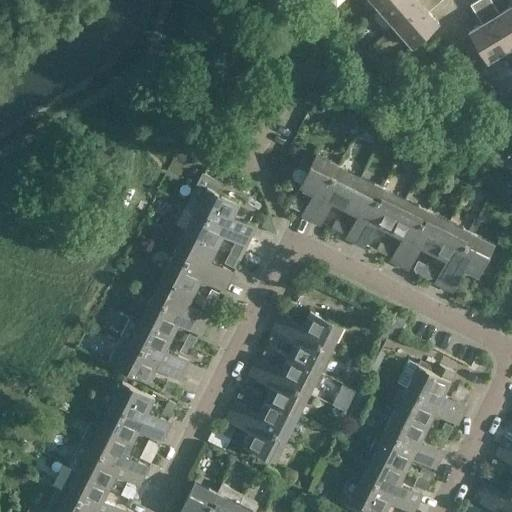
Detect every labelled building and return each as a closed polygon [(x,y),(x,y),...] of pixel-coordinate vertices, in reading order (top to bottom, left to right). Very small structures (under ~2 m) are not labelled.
[(372,0),(380,8),(389,0),(372,0)] [(396,27),(426,0),(389,0),(380,8),(396,27)] [(440,0),(426,0),(396,27),(411,44),(411,45),(412,46),(438,23),(437,22),(427,11),(440,0)] [(488,61),(509,48),(479,0),(478,0),(471,5),(483,24),(471,32),(471,31),(470,32),(488,61)] [(511,46),(511,6),(500,14),(490,0),(479,0),(509,48),(511,46)] [(301,215),(312,221),(340,165),(330,160),(328,162),(316,156),(317,154),(316,153),(307,172),(300,168),(295,170),(292,174),(294,180),(301,183),(300,185),(301,186),(313,192),(307,205),(306,205),(301,215)] [(347,209),(362,179),(346,172),(348,169),(340,165),(312,221),(320,225),(325,214),(331,201),(347,209)] [(186,203),(251,236),(256,227),(245,222),(232,216),(239,201),(219,191),(223,182),(202,171),(186,203)] [(362,179),(347,209),(358,214),(351,228),(351,227),(345,238),(356,243),(385,187),(374,182),(373,185),(362,179)] [(406,201),(404,201),(391,194),(392,191),(385,187),(356,243),(364,247),(370,236),(376,223),(391,231),(406,201)] [(303,202),(294,198),(290,205),(299,210),(303,202)] [(390,260),(401,265),(429,210),(418,205),(417,207),(406,201),(391,231),(402,236),(396,250),(395,250),(390,260)] [(185,206),(194,210),(191,216),(184,230),(188,232),(216,247),(223,234),(236,240),(236,241),(246,246),(251,236),(186,203),(185,206)] [(420,246),(435,253),(450,224),(436,217),(437,214),(429,210),(401,265),(409,269),(415,258),(414,258),(420,246)] [(337,220),(333,227),(343,232),(347,225),(337,220)] [(435,282),(446,287),(473,232),(463,227),(461,230),(450,224),(435,253),(447,259),(440,272),(435,282)] [(178,244),(173,253),(229,281),(234,271),(223,266),(210,260),(216,247),(188,232),(181,245),(178,244)] [(454,291),(455,288),(459,280),(458,280),(464,268),(477,274),(478,275),(493,245),(480,239),(481,236),(473,232),(446,287),(454,291)] [(380,242),(376,249),(387,255),(391,247),(380,242)] [(230,252),(238,256),(242,248),(234,245),(230,252)] [(225,262),(232,266),(235,267),(240,257),(238,256),(230,252),(225,262)] [(165,276),(194,292),(201,278),(214,284),(213,285),(224,290),(229,281),(173,253),(169,261),(162,274),(165,276)] [(422,275),(427,265),(418,261),(414,268),(417,272),(422,275)] [(428,278),(432,277),(436,270),(427,265),(422,275),(428,278)] [(151,297),(207,325),(211,316),(201,310),(201,311),(188,305),(194,292),(165,276),(158,289),(156,288),(151,297)] [(147,306),(140,319),(172,335),(179,322),(191,328),(191,329),(202,334),(207,325),(151,297),(147,306)] [(207,298),(204,306),(203,306),(210,310),(214,302),(207,298)] [(281,311),(276,320),(332,348),(336,339),(334,338),(340,324),(311,309),(304,323),(291,317),(291,316),(281,311)] [(132,315),(120,337),(184,369),(189,359),(178,354),(178,355),(165,348),(172,335),(140,319),(132,315)] [(276,320),(271,330),(282,335),(282,334),(295,341),(288,354),(318,369),(324,356),(327,357),(332,348),(276,320)] [(179,378),(184,369),(120,337),(109,359),(120,365),(149,380),(156,366),(169,372),(168,373),(179,378)] [(384,353),(379,351),(370,368),(381,373),(383,368),(378,365),(384,353)] [(370,358),(361,353),(357,362),(366,367),(370,358)] [(258,355),(253,364),(309,393),(313,385),(317,387),(325,372),(318,369),(288,354),(282,368),(268,361),(269,360),(258,355)] [(249,373),(252,375),(259,379),(259,378),(273,385),(266,399),(295,414),(302,400),(305,402),(309,393),(253,364),(249,373)] [(435,372),(418,364),(407,386),(462,415),(467,405),(464,403),(470,390),(459,384),(455,391),(452,393),(450,397),(443,393),(450,381),(451,380),(450,380),(455,371),(440,364),(435,372)] [(111,403),(167,431),(172,421),(161,416),(161,417),(148,410),(155,396),(126,381),(119,395),(116,393),(111,403)] [(405,397),(398,410),(428,425),(435,412),(447,418),(458,424),(462,415),(407,386),(402,395),(405,397)] [(236,399),(231,409),(287,437),(291,428),(289,427),(295,414),(266,399),(259,412),(247,406),(247,405),(236,399)] [(169,400),(163,412),(171,416),(177,404),(169,400)] [(100,425),(103,426),(132,441),(139,428),(151,434),(151,435),(162,440),(167,431),(111,403),(100,425)] [(351,404),(347,412),(359,418),(363,410),(351,404)] [(231,409),(231,410),(226,418),(237,424),(237,423),(251,430),(244,443),(276,459),(287,437),(231,409)] [(389,421),(384,431),(441,459),(446,449),(435,444),(422,437),(428,425),(398,410),(392,423),(389,421)] [(446,422),(442,431),(449,435),(453,426),(446,422)] [(235,427),(228,424),(223,433),(230,436),(235,427)] [(149,465),(146,463),(139,460),(138,461),(126,454),(132,441),(103,426),(97,439),(94,438),(89,447),(144,475),(149,465)] [(441,459),(384,431),(380,439),(383,441),(376,455),(405,470),(413,455),(426,462),(425,463),(436,468),(441,459)] [(511,438),(505,435),(500,445),(511,451),(511,438)] [(145,447),(156,453),(159,446),(157,442),(149,438),(145,447)] [(140,484),(144,475),(89,447),(80,443),(69,465),(110,485),(116,472),(129,479),(140,484)] [(206,453),(213,457),(217,449),(210,445),(206,453)] [(511,451),(500,445),(495,454),(506,459),(507,459),(511,461),(511,451)] [(367,466),(362,476),(418,504),(423,493),(413,488),(412,488),(399,482),(405,470),(376,455),(369,467),(367,466)] [(489,467),(493,468),(500,472),(504,464),(493,458),(489,467)] [(260,459),(258,464),(267,469),(270,464),(260,459)] [(69,465),(57,487),(107,511),(126,511),(127,510),(116,505),(103,499),(110,485),(69,465)] [(427,479),(419,475),(414,484),(425,490),(430,480),(427,479)] [(413,511),(418,504),(362,476),(358,484),(360,485),(354,498),(351,496),(351,498),(364,504),(360,511),(383,511),(390,499),(403,506),(403,507),(412,511),(413,511)] [(493,485),(486,481),(483,480),(478,490),(511,507),(511,480),(506,492),(493,486),(493,485)] [(137,491),(136,488),(126,483),(121,493),(129,497),(130,496),(133,498),(137,491)] [(208,511),(218,492),(209,487),(207,490),(194,483),(178,511),(208,511)] [(218,492),(208,511),(236,511),(245,495),(223,484),(218,492)] [(46,510),(50,511),(107,511),(57,487),(46,510)] [(511,511),(511,507),(478,490),(473,499),(484,504),(485,504),(497,510),(496,511),(511,511)] [(258,511),(257,511),(260,506),(258,502),(245,495),(236,511),(258,511)]
